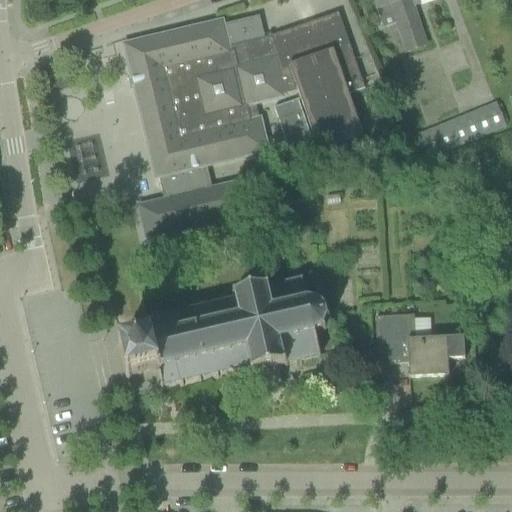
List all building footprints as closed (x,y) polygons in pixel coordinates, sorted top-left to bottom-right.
[(372,0),(376,10),(390,5),(393,17),(396,26),(403,46),(406,54),(425,48),(422,39),(412,10),(411,7),(408,0),(372,0)] [(338,15),(272,38),(271,38),(282,71),(288,69),(297,94),(318,155),(363,139),(348,96),(364,90),(338,15)] [(222,27),(221,24),(124,47),(156,180),(157,179),(163,203),(138,209),(146,240),(176,233),(177,237),(214,229),(213,224),(243,217),(236,186),(212,192),(206,168),(266,153),(255,107),(282,100),(281,98),(297,94),(288,69),(282,71),(271,38),(264,40),(264,39),(261,40),(256,19),(222,27)] [(297,102),(273,110),(286,146),(274,150),(278,162),(290,158),(314,150),(297,102)] [(494,106),(419,136),(428,160),(504,129),(494,106)] [(160,390),(161,391),(162,391),(163,389),(251,368),(252,372),(249,375),(252,377),(254,373),(261,372),(266,394),(281,390),(283,389),(282,385),(280,385),(277,375),(282,373),(280,367),(283,367),(286,369),(287,366),(286,366),(320,358),(315,336),(321,332),(324,334),(326,332),(323,330),(326,323),(329,323),(329,320),(326,320),(324,313),(327,311),(326,309),(323,310),(318,305),(319,302),(317,301),(315,304),(308,303),(303,282),(269,289),(270,288),(268,287),(266,290),(257,292),(257,289),(252,290),(252,289),(247,290),(247,292),(243,293),(243,295),(236,297),(233,295),(231,297),(235,299),(236,303),(148,323),(146,321),(144,323),(147,325),(150,340),(125,346),(120,343),(117,347),(122,350),(128,375),(125,380),(129,383),(132,378),(158,372),(161,387),(160,390)] [(414,342),(413,318),(375,320),(377,368),(401,366),(401,363),(408,363),(409,380),(448,378),(447,362),(464,361),(463,339),(446,340),(414,342)]
